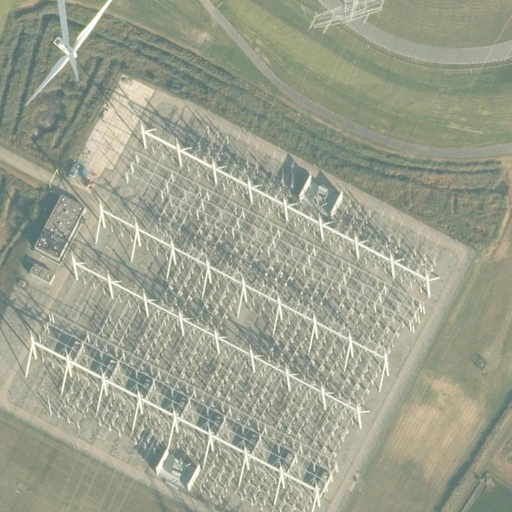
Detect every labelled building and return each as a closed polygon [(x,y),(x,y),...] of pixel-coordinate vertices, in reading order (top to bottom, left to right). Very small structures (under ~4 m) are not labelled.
[(103,112),(81,153),(93,160),(115,118),(103,112)] [(337,218),(346,198),(307,181),(298,201),(337,218)] [(86,211),(63,198),(36,250),(59,262),(86,211)] [(55,277),(35,267),(30,276),(50,286),(55,277)] [(193,491),(203,470),(192,465),(191,466),(164,454),(159,464),(156,463),(152,473),(193,491)] [(314,494),(321,497),(330,479),(323,476),(314,494)]
